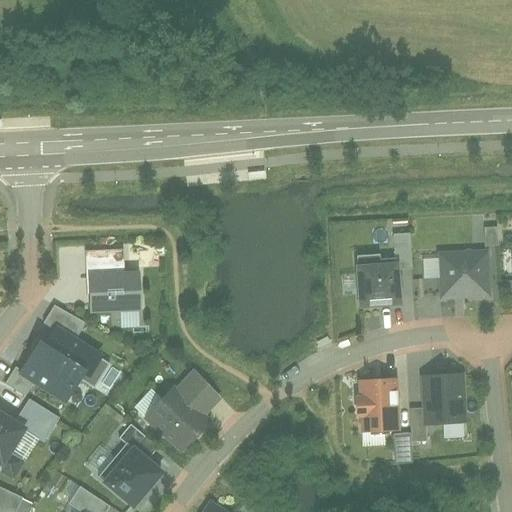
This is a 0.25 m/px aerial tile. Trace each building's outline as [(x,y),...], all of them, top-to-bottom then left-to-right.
[(128,244),(81,246),(82,274),(90,274),(91,312),(146,309),(144,271),(129,272),(128,244)] [(491,301),(489,254),(440,256),(443,303),(491,301)] [(401,313),(400,267),(358,268),(359,314),(401,313)] [(50,326),(22,372),(66,399),(79,377),(98,346),(81,336),(89,324),(54,303),(42,322),(50,326)] [(175,383),(146,416),(183,450),(213,416),(206,410),(222,392),(195,369),(179,387),(175,383)] [(466,429),(464,379),(423,380),(424,430),(466,429)] [(400,438),(397,385),(358,387),(361,440),(400,438)] [(0,405),(0,471),(14,479),(26,457),(14,450),(23,435),(43,447),(61,415),(31,398),(20,417),(0,405)] [(128,443),(102,475),(137,504),(169,466),(153,453),(159,445),(132,422),(120,437),(128,443)] [(0,511),(16,511),(24,497),(0,485),(0,511)] [(81,511),(105,511),(111,504),(82,485),(69,504),(81,511)] [(236,511),(213,497),(203,511),(236,511)]
